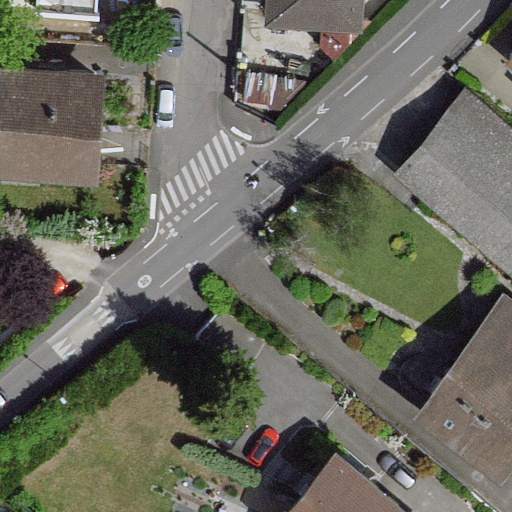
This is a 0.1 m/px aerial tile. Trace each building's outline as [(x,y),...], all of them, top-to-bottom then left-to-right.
[(35,0),(35,8),(94,13),(94,0),(35,0)] [(353,0),(270,0),(270,3),(353,9),(353,0)] [(92,62),(3,57),(0,113),(0,152),(86,158),(92,62)] [(462,84),(394,164),(511,265),(511,123),(464,82),(462,84)] [(491,450),(511,422),(511,308),(495,296),(419,395),(491,450)] [(405,511),(328,449),(276,511),(405,511)]
